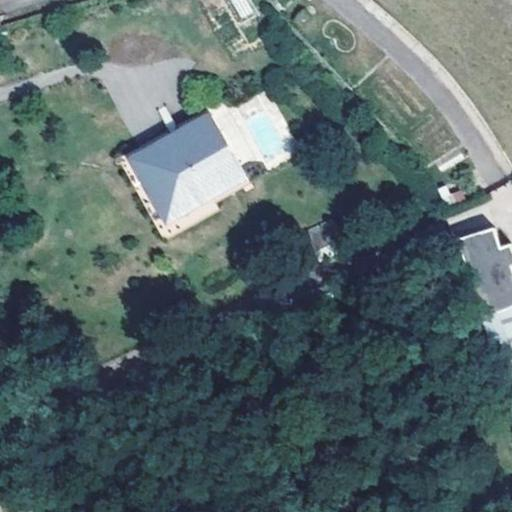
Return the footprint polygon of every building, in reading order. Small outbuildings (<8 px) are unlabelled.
[(230,0),(240,19),(255,12),(248,0),(230,0)] [(179,133),(212,113),(209,108),(122,159),(169,241),(223,209),(219,202),(254,181),(250,175),(216,196),(214,192),(174,215),(142,159),(181,137),(179,133)] [(216,196),(250,175),(212,113),(179,133),(181,137),(142,159),(174,215),(214,192),(216,196)] [(320,255),(332,248),(320,224),(307,231),(320,255)] [(468,256),(503,244),(499,227),(462,237),(468,256)] [(511,240),(503,244),(468,256),(467,256),(511,399),(511,291),(505,267),(511,265),(511,240)]
